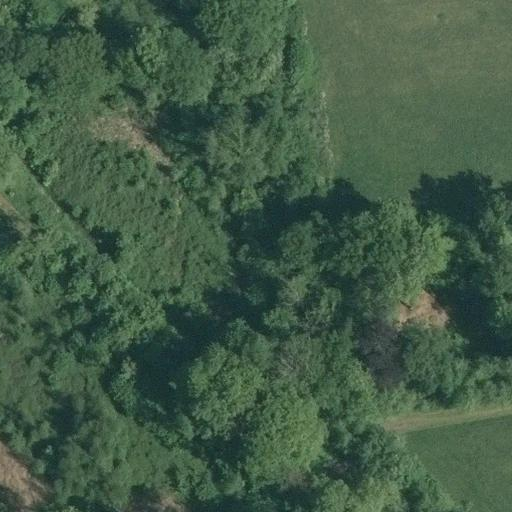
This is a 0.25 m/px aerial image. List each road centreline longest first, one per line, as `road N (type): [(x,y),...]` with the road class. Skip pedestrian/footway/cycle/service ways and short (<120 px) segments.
road 1 (track): [(0,199),(236,419)]
road 2 (track): [(236,419),(340,511)]
